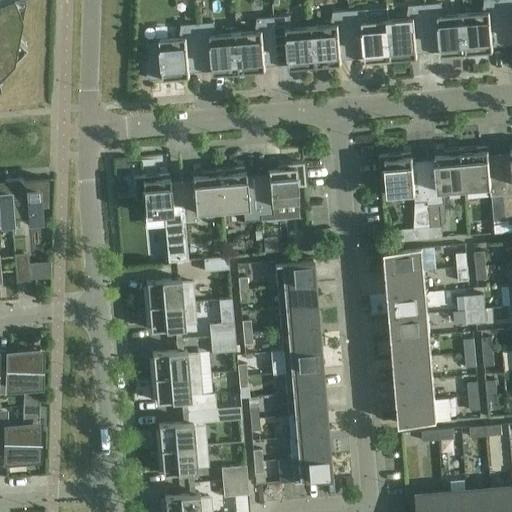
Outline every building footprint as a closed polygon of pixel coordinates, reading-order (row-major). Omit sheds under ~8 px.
[(6,64),(13,57),(19,23),(20,23),(22,14),(15,0),(0,0),(0,69),(5,64),(6,64)] [(506,46),(501,0),(485,0),(485,1),(483,12),(465,14),(468,53),(494,51),(494,45),(505,44),(505,46),(506,46)] [(511,0),(501,0),(506,46),(507,46),(507,44),(511,43),(511,0)] [(468,53),(465,14),(446,15),(442,5),(442,3),(426,5),(430,53),(431,53),(431,50),(442,49),(442,55),(468,53)] [(430,53),(426,5),(409,6),(409,7),(410,7),(408,19),(389,20),(392,59),(418,57),(418,51),(429,50),(429,53),(430,53)] [(366,10),(350,11),(354,59),(355,59),(355,56),(366,55),(367,61),(373,61),(392,59),(389,20),(388,8),(366,10)] [(354,59),(350,11),(333,13),(333,14),(334,14),(332,25),(313,27),(317,66),(343,63),(342,57),(353,56),(353,59),(354,59)] [(317,66),(313,27),(294,28),(290,18),(291,18),(291,16),(274,18),(279,65),(280,65),(279,62),(290,62),(291,68),(317,66)] [(279,65),(274,18),(257,19),(258,20),(256,31),(237,33),(241,72),(267,70),(266,64),(277,63),(277,65),(279,65)] [(241,72),(237,33),(218,35),(215,24),(215,23),(198,24),(203,72),(204,72),(203,69),(215,68),(215,74),(222,73),(241,72)] [(203,72),(198,24),(182,26),(182,27),(180,38),(161,39),(161,45),(149,46),(149,44),(148,44),(151,79),(191,76),(191,70),(201,69),(202,72),(203,72)] [(511,145),(511,148),(511,152),(501,154),(505,195),(511,194),(511,145)] [(505,195),(501,154),(490,155),(489,147),(480,148),(480,147),(463,149),(466,188),(491,186),(492,196),(505,195)] [(466,188),(463,149),(445,150),(445,151),(436,152),(436,159),(425,160),(429,202),(429,206),(446,204),(445,190),(466,188)] [(429,202),(425,160),(414,161),(413,153),(404,154),(404,153),(380,155),(382,178),(388,178),(389,195),(415,193),(416,203),(429,202)] [(277,165),(268,166),(269,173),(257,174),(261,216),(273,215),(273,205),(299,202),(297,185),(305,185),(303,162),(277,164),(277,165)] [(261,216),(257,174),(246,175),(245,168),(236,169),(236,168),(219,169),(222,209),(243,207),(244,221),(261,220),(261,216)] [(222,209),(219,169),(201,171),(201,172),(192,172),(193,180),(181,181),(185,223),(198,221),(197,211),(222,209)] [(160,174),(134,176),(136,199),(144,199),(145,216),(165,214),(169,262),(188,260),(185,223),(181,181),(170,181),(170,174),(168,174),(160,175),(160,174)] [(21,181),(21,178),(8,179),(12,229),(13,229),(12,219),(30,217),(31,228),(42,227),(39,201),(46,201),(47,179),(21,181)] [(12,229),(8,179),(7,179),(7,182),(0,183),(0,219),(1,220),(2,230),(12,229)] [(508,233),(507,221),(495,222),(496,234),(508,233)] [(443,226),(431,227),(432,239),(444,238),(443,226)] [(432,239),(431,227),(419,228),(420,240),(432,239)] [(425,270),(423,248),(386,251),(388,273),(425,270)] [(485,251),(475,252),(476,266),(487,265),(485,251)] [(469,267),(467,253),(457,253),(458,268),(469,267)] [(27,255),(15,256),(17,280),(29,279),(27,255)] [(230,269),(229,257),(204,259),(205,271),(230,269)] [(275,264),(277,287),(315,283),(313,261),(275,264)] [(488,279),(487,265),(476,266),(477,280),(488,279)] [(470,281),(469,267),(458,268),(459,282),(470,281)] [(427,292),(425,270),(388,273),(390,295),(427,292)] [(247,277),(238,278),(239,290),(248,289),(247,277)] [(147,285),(143,286),(145,306),(194,302),(192,281),(181,282),(181,278),(146,281),(147,285)] [(317,305),(315,283),(277,287),(279,308),(317,305)] [(249,301),(248,289),(239,290),(240,302),(249,301)] [(429,313),(427,292),(390,295),(392,316),(429,313)] [(475,295),(471,296),(465,296),(466,311),(476,310),(475,295)] [(485,295),(479,295),(475,295),(476,310),(487,309),(485,295)] [(196,322),(194,302),(145,306),(147,326),(150,326),(151,330),(185,327),(185,323),(196,322)] [(319,326),(317,305),(279,308),(281,330),(319,326)] [(488,323),(487,309),(476,310),(477,324),(488,323)] [(477,324),(476,310),(466,311),(467,325),(477,324)] [(430,335),(429,313),(392,316),(393,338),(430,335)] [(251,320),(242,321),(243,333),(252,332),(251,320)] [(235,335),(234,322),(209,324),(210,337),(235,335)] [(321,348),(319,326),(281,330),(283,351),(321,348)] [(253,344),(252,332),(243,333),(244,345),(253,344)] [(237,351),(235,335),(210,337),(212,353),(237,351)] [(432,356),(430,335),(393,338),(395,359),(432,356)] [(482,338),(484,352),(494,351),(493,337),(482,338)] [(476,353),(475,338),(464,339),(466,353),(476,353)] [(8,367),(0,366),(0,393),(9,394),(9,386),(24,385),(24,405),(40,405),(41,348),(40,348),(40,352),(8,355),(8,367)] [(321,348),(283,351),(271,352),(273,374),(285,373),(323,369),(321,348)] [(187,350),(152,353),(153,357),(150,358),(151,378),(200,374),(199,353),(187,354),(187,350)] [(495,365),(494,351),(484,352),(485,366),(495,365)] [(477,367),(476,353),(466,353),(467,368),(477,367)] [(434,378),(432,356),(395,359),(397,381),(434,378)] [(247,364),(246,364),(238,364),(239,376),(248,376),(247,364)] [(324,391),(323,369),(285,373),(287,394),(324,391)] [(372,371),(372,390),(388,389),(387,371),(372,371)] [(202,394),(200,374),(151,378),(153,398),(156,398),(157,402),(189,399),(190,411),(217,408),(215,393),(202,394)] [(249,388),(248,376),(239,376),(240,388),(249,388)] [(436,399),(434,378),(397,381),(399,403),(436,399)] [(497,380),(486,381),(487,395),(498,394),(497,380)] [(480,396),(478,381),(468,382),(469,397),(480,396)] [(326,412),(324,391),(287,394),(288,416),(326,412)] [(499,408),(498,394),(487,395),(489,409),(499,408)] [(481,410),(480,396),(469,397),(471,411),(481,410)] [(450,398),(436,399),(399,403),(401,425),(452,420),(450,398)] [(38,461),(40,405),(24,405),(23,426),(8,428),(8,422),(0,421),(0,448),(6,448),(6,458),(4,458),(5,459),(37,457),(36,461),(38,461)] [(242,419),(241,406),(217,408),(218,421),(242,419)] [(258,406),(249,407),(250,419),(259,418),(258,406)] [(328,434),(326,412),(288,416),(290,437),(328,434)] [(260,430),(259,418),(250,419),(251,431),(260,430)] [(193,422),(159,425),(159,429),(156,429),(157,449),(206,445),(205,425),(193,426),(193,422)] [(502,435),(501,424),(486,426),(487,436),(502,435)] [(487,436),(486,426),(470,427),(471,437),(487,436)] [(455,439),(454,428),(438,430),(439,440),(455,439)] [(439,440),(438,430),(423,431),(424,441),(439,440)] [(330,456),(328,434),(290,437),(292,459),(330,456)] [(208,466),(206,445),(157,449),(159,470),(162,469),(163,474),(197,471),(197,467),(208,466)] [(262,449),(253,450),(254,462),(263,461),(262,449)] [(332,478),(330,456),(292,459),(294,481),(332,478)] [(264,473),(263,461),(254,462),(255,474),(264,473)] [(247,478),(246,465),(222,467),(223,480),(247,478)] [(249,494),(247,478),(223,480),(224,497),(249,494)] [(511,511),(511,486),(491,488),(492,511),(511,511)] [(492,511),(491,488),(467,490),(468,511),(492,511)] [(468,511),(467,490),(442,492),(444,511),(468,511)] [(444,511),(442,492),(418,494),(418,496),(408,497),(409,511),(444,511)] [(199,493),(165,496),(165,501),(162,501),(162,511),(211,511),(211,496),(199,497),(199,493)]
